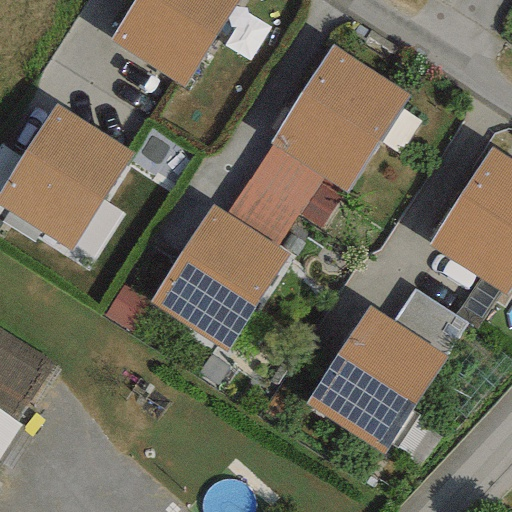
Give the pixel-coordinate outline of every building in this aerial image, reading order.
[(235,0),(134,0),(108,41),(181,87),(235,0)] [(408,95),(331,46),(268,144),(270,145),(321,177),(345,192),(408,95)] [(130,155),(53,105),(0,187),(0,208),(67,252),(130,155)] [(270,145),(226,214),(276,246),(321,177),(270,145)] [(511,162),(490,148),(427,244),(503,294),(511,279),(511,162)] [(226,214),(212,205),(148,303),(223,352),(287,253),(276,246),(226,214)] [(412,290),(391,321),(445,357),(466,325),(412,290)] [(391,321),(367,305),(303,405),(381,455),(445,357),(391,321)] [(0,461),(21,427),(0,413),(0,461)]
